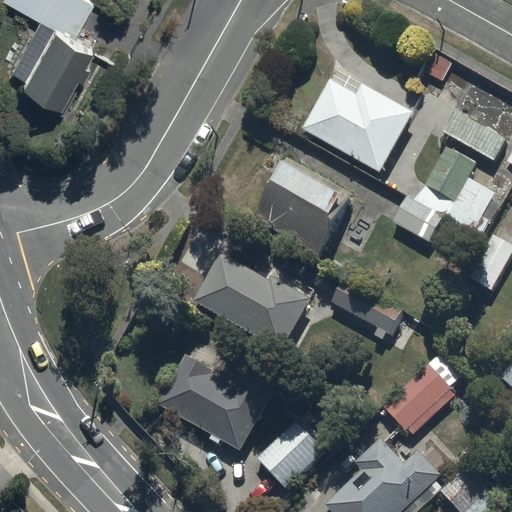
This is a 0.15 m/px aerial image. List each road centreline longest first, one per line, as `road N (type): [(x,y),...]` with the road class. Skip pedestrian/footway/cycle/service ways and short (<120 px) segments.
road 1 (tertiary): [(244,0),(130,187),(86,214),(0,239)]
road 2 (tertiary): [(0,308),(46,414),(130,511)]
